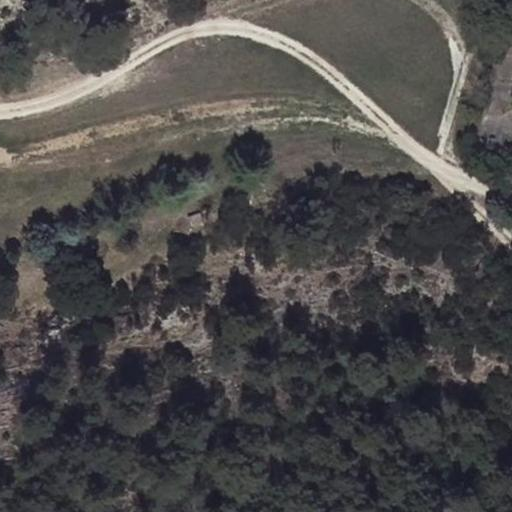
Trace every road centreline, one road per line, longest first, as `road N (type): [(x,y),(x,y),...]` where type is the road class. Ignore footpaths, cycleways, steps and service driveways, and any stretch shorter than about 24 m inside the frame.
road 1 (track): [(0,161),(55,164),(235,126),(325,124),(388,137),(441,168),(511,189)]
road 2 (track): [(0,110),(85,88),(173,35),(279,0)]
road 3 (track): [(423,0),(442,15),(459,49),(441,168)]
